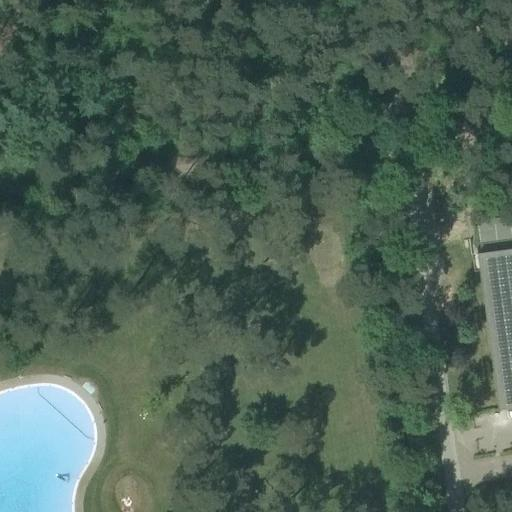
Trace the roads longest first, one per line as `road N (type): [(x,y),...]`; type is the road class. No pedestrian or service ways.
road 1 (track): [(409,142),(0,195)]
road 2 (unclassified): [(457,511),(414,179)]
road 3 (track): [(389,0),(409,142)]
